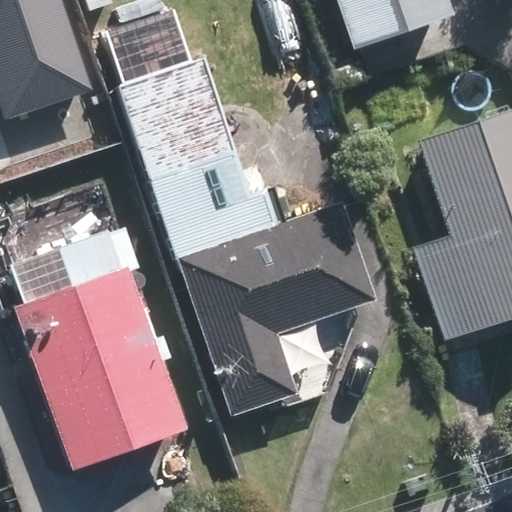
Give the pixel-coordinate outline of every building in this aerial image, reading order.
[(430,19),(423,0),(321,0),(339,50),(430,19)] [(182,71),(108,97),(165,257),(239,231),(182,71)] [(511,311),(511,139),(505,119),(413,151),(449,255),(416,266),(441,336),(511,311)] [(321,218),(170,271),(220,412),(272,394),(251,334),(350,299),(321,218)] [(108,283),(6,319),(59,471),(161,436),(108,283)]
